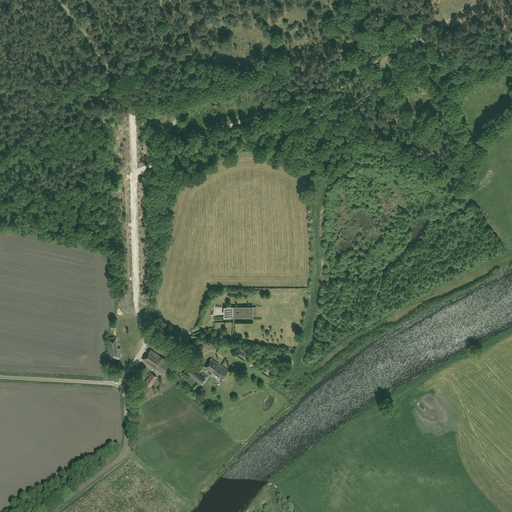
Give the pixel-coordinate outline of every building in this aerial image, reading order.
[(223,315),(223,305),(214,306),(215,315),(223,315)] [(252,317),(252,306),(235,306),(235,317),(252,317)] [(121,348),(118,348),(108,350),(108,360),(118,359),(118,358),(121,358),(120,354),(121,354),(121,348)] [(143,360),(157,370),(158,370),(163,374),(171,364),(162,357),(162,358),(151,350),(143,360)] [(218,364),(212,359),(205,368),(212,373),(212,372),(222,379),(228,370),(220,365),(220,366),(218,364)] [(201,385),(202,383),(206,379),(198,373),(197,374),(190,368),(186,374),(201,385)] [(151,387),(155,381),(154,380),(156,377),(152,373),(150,376),(150,375),(145,383),(151,387)]
